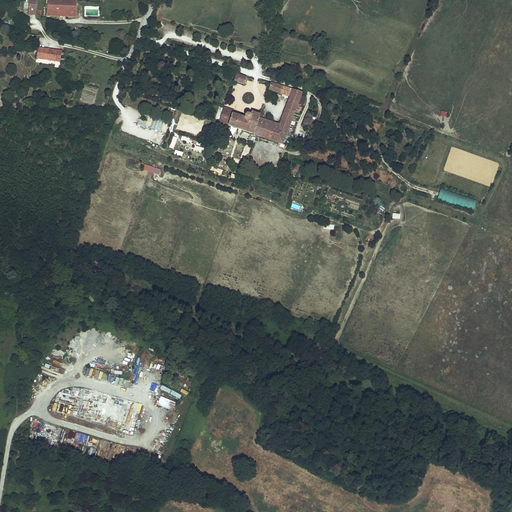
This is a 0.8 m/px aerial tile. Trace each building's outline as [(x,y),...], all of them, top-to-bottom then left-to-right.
[(76,0),(47,0),(47,16),(76,17),(76,0)] [(61,52),(38,48),(37,58),(60,62),(61,55),(61,52)] [(247,78),(237,75),(235,81),(244,85),(247,78)] [(282,86),(272,83),(269,90),(280,93),(282,86)] [(234,110),(224,107),(223,111),(222,115),(219,122),(283,144),(288,129),(291,121),(298,103),(304,105),(306,98),(301,96),(302,93),(282,86),(280,93),(290,97),(280,126),(259,119),(260,116),(252,112),(250,117),(250,116),(248,115),(247,115),(245,116),(245,119),(233,114),(234,110)] [(184,112),(182,118),(196,123),(198,118),(184,112)] [(314,114),(308,112),(303,125),(308,127),(314,114)] [(165,132),(168,123),(153,118),(150,127),(165,132)] [(182,135),(181,139),(196,144),(198,140),(182,135)] [(173,136),(169,147),(174,149),(178,137),(173,136)] [(453,147),(445,169),(449,171),(451,165),(456,167),(459,159),(457,158),(460,150),(453,147)] [(143,169),(159,175),(161,169),(145,164),(143,169)] [(442,188),(438,200),(473,212),(477,200),(442,188)] [(101,380),(110,382),(112,374),(103,372),(101,380)] [(127,386),(129,378),(118,377),(117,384),(127,386)] [(161,385),(159,388),(179,398),(181,395),(161,385)] [(157,404),(173,411),(176,402),(161,395),(157,404)] [(57,440),(61,430),(53,427),(49,437),(57,440)]
